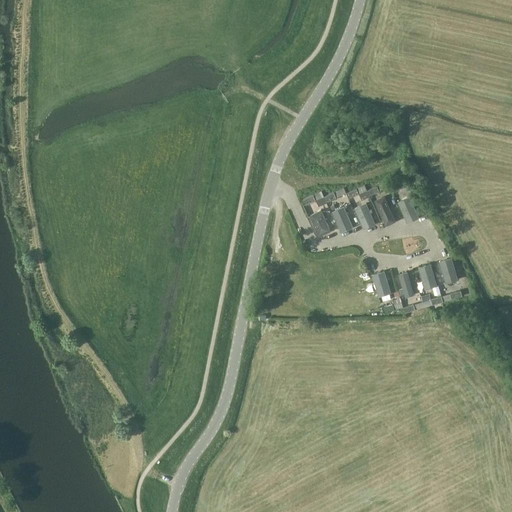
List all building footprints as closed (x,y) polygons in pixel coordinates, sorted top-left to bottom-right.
[(401,188),(399,183),(389,187),(391,192),(401,188)] [(369,196),(379,192),(377,186),(367,190),(369,196)] [(343,188),(333,192),(336,198),(346,193),(343,188)] [(348,199),(358,194),(356,189),(346,193),(348,199)] [(326,202),(336,198),(333,192),(323,197),(326,202)] [(305,205),(315,200),(313,195),(303,200),(305,205)] [(383,197),(375,201),(386,225),(394,221),(388,207),(383,197)] [(409,197),(398,202),(407,222),(418,217),(409,197)] [(365,203),(354,208),(364,229),(375,224),(365,203)] [(343,207),(332,212),(341,232),(352,227),(347,217),(343,207)] [(321,210),(310,215),(319,236),(330,231),(324,219),(321,210)] [(451,258),(439,261),(445,283),(457,279),(451,258)] [(430,264),(418,268),(425,289),(431,287),(437,286),(430,264)] [(384,271),(372,275),(378,296),(390,292),(384,271)] [(399,274),(406,297),(415,295),(408,272),(399,274)] [(462,296),(460,290),(450,293),(451,299),(462,296)] [(445,301),(443,295),(432,299),(434,304),(443,302),(445,301)] [(383,313),(394,310),(392,304),(382,307),(383,313)] [(415,310),(413,304),(403,307),(404,313),(415,310)]
